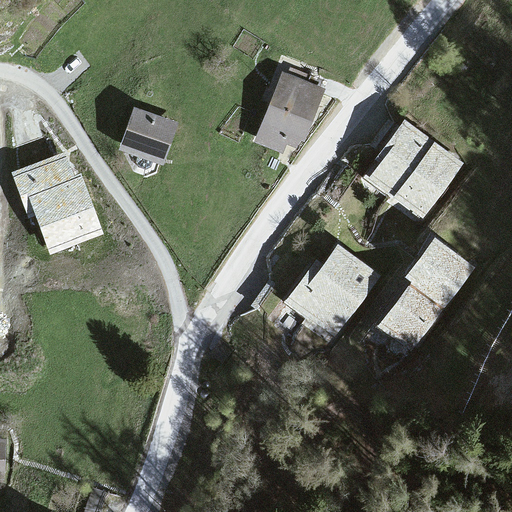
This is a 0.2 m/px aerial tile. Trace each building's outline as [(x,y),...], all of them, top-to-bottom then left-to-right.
[(280,73),(258,129),(300,145),(322,89),(280,73)] [(132,110),(120,143),(164,160),(176,126),(132,110)] [(404,120),(361,174),(420,219),(462,165),(404,120)] [(75,181),(64,154),(13,174),(27,211),(35,208),(52,249),(100,231),(79,179),(75,181)] [(431,236),(368,322),(408,352),(472,266),(431,236)] [(331,238),(279,303),(325,340),(377,274),(331,238)]
